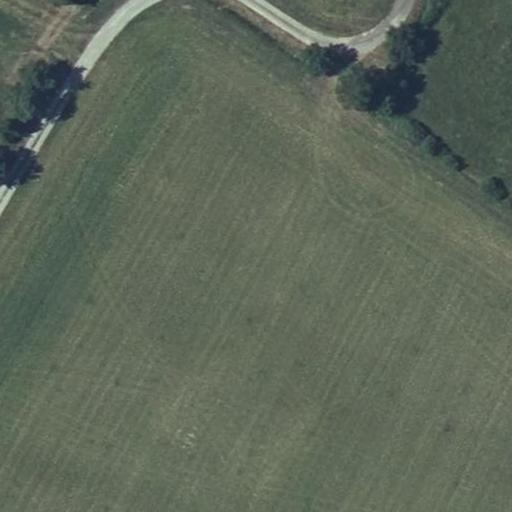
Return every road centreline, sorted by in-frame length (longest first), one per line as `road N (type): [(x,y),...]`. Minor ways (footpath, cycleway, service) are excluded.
road 1 (track): [(273,0),(345,39),(371,39),(406,0)]
road 2 (track): [(0,104),(63,0)]
